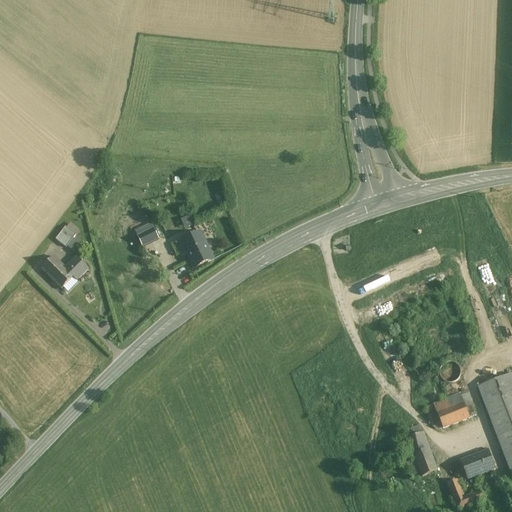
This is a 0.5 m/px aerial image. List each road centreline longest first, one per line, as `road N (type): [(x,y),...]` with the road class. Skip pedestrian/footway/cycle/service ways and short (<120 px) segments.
road 1 (secondary): [(0,490),(186,306),(289,242),(385,203)]
road 2 (secondary): [(385,203),(357,86),(359,0)]
road 3 (secondary): [(385,203),(511,176)]
